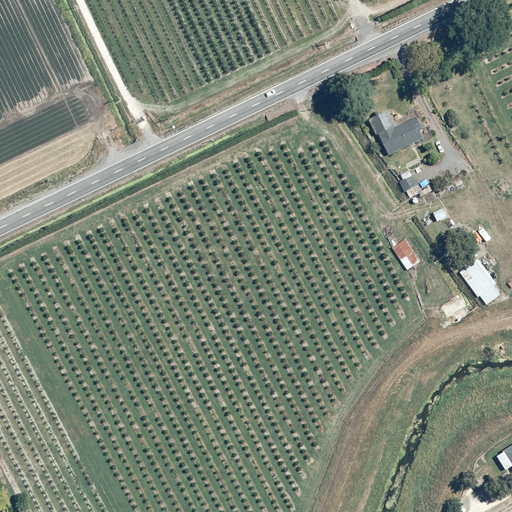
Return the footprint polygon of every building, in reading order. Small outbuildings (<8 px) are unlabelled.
[(424,138),(415,117),(379,133),(388,153),(424,138)] [(404,191),(406,190),(409,197),(420,193),(417,185),(419,184),(412,168),(401,173),(403,178),(399,180),(404,191)] [(446,217),(443,208),(433,212),(436,220),(446,217)] [(392,246),(406,269),(419,261),(405,238),(398,242),(392,246)] [(497,285),(479,260),(461,273),(479,298),(481,297),(487,305),(502,295),(495,286),(497,285)] [(511,447),(498,455),(507,470),(511,467),(511,447)]
